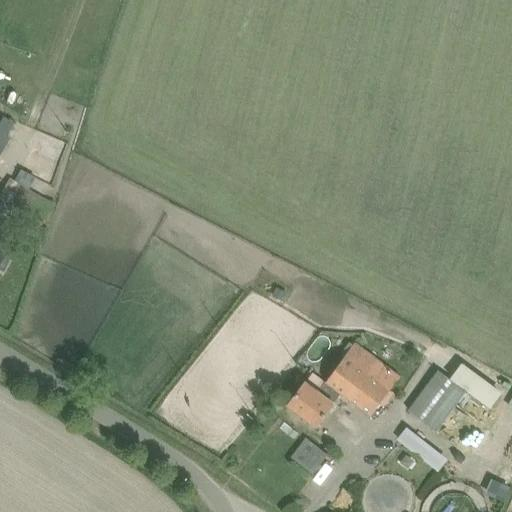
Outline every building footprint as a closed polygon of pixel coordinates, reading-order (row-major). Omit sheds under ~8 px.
[(0,155),(11,137),(0,130),(0,155)] [(56,204),(10,178),(0,196),(49,223),(56,204)] [(0,266),(5,258),(11,261),(24,237),(7,227),(2,235),(0,233),(0,266)] [(277,287),(272,296),(276,298),(283,302),(288,293),(281,290),(277,287)] [(317,426),(329,410),(342,393),(373,416),(401,375),(355,341),(318,391),(306,381),(288,405),(317,426)] [(438,369),(407,410),(437,432),(461,397),(466,390),(490,407),(496,398),(501,391),(498,388),(461,361),(449,377),(438,369)] [(447,457),(410,426),(400,439),(437,469),(447,457)] [(511,436),(488,491),(501,497),(511,472),(511,436)] [(319,465),(327,454),(307,438),(292,457),(313,472),(318,465),(319,465)]
